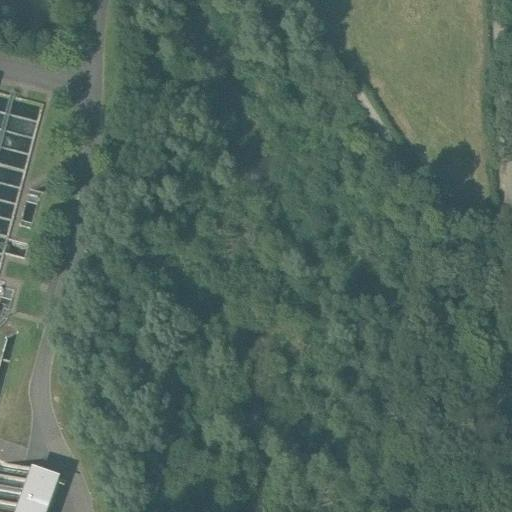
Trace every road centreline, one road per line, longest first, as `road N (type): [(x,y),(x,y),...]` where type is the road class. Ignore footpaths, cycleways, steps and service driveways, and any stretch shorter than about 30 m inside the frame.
road 1 (track): [(282,0),(499,293)]
road 2 (track): [(498,0),(499,293)]
road 3 (track): [(499,293),(493,511)]
